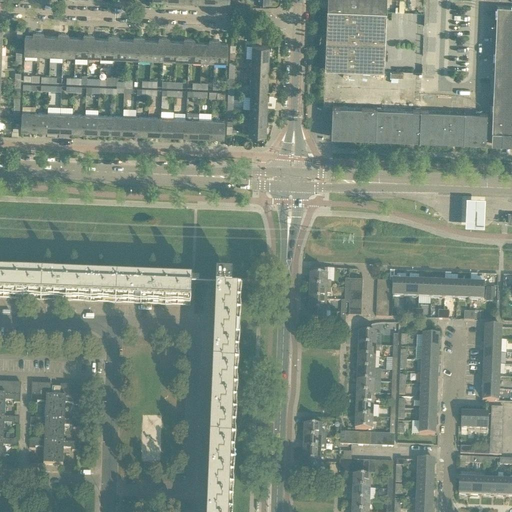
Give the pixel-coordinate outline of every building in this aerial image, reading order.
[(326,9),(326,8),(387,11),(387,10),(387,0),(326,0),(326,8),(326,9)] [(491,143),(511,144),(511,5),(497,5),(493,82),(491,143)] [(326,8),(326,9),(324,68),(384,70),(387,11),(326,8)] [(24,45),(24,53),(33,53),(33,51),(37,51),(38,32),(33,32),(33,35),(25,35),(24,45)] [(38,32),(37,51),(41,51),(41,53),(50,54),(50,36),(43,35),(43,33),(38,32)] [(50,36),(50,54),(58,54),(58,52),(62,52),(63,33),(58,33),(58,36),(50,36)] [(63,33),(62,52),(67,52),(67,54),(75,55),(75,37),(68,36),(68,34),(63,33)] [(75,37),(75,55),(83,55),(83,53),(87,53),(88,34),(83,34),(83,37),(75,37)] [(88,34),(87,53),(92,53),(92,55),(100,56),(101,38),(94,37),(94,35),(88,34)] [(101,38),(100,56),(108,56),(108,54),(113,54),(113,35),(108,35),(108,38),(101,38)] [(113,35),(113,54),(117,54),(117,56),(125,57),(126,39),(119,38),(119,36),(113,35)] [(126,39),(125,57),(134,57),(134,55),(138,55),(139,36),(133,36),(133,39),(126,39)] [(139,36),(138,55),(142,55),(142,57),(150,58),(151,40),(144,39),(144,36),(139,36)] [(151,40),(150,58),(159,58),(159,56),(163,56),(164,37),(158,37),(158,40),(151,40)] [(164,37),(163,56),(167,56),(167,58),(176,59),(176,41),(169,40),(169,37),(164,37)] [(176,41),(176,59),(184,59),(184,57),(188,57),(189,38),(183,38),(183,41),(176,41)] [(189,38),(188,57),(193,57),(192,59),(201,60),(202,42),(194,41),(194,38),(189,38)] [(201,60),(213,60),(214,39),(209,39),(209,42),(202,42),(201,60)] [(214,39),(213,60),(226,61),(227,43),(219,42),(219,39),(214,39)] [(252,45),(251,57),(268,58),(269,45),(261,45),(256,45),(252,45)] [(251,57),(251,70),(268,71),(268,58),(251,57)] [(251,70),(251,83),(267,83),(268,71),(251,70)] [(213,88),(213,89),(225,89),(226,78),(213,78),(213,88)] [(251,83),(250,95),(267,96),(267,83),(251,83)] [(250,95),(250,108),(266,109),(267,96),(250,95)] [(332,105),(331,136),(387,139),(390,139),(404,139),(418,140),(419,141),(420,108),(420,109),(411,108),(403,108),(372,107),(332,105)] [(21,118),(21,128),(34,129),(35,112),(35,106),(22,106),(22,112),(21,118)] [(250,108),(249,120),(266,121),(266,109),(250,108)] [(420,108),(419,141),(420,140),(463,142),(464,143),(464,142),(486,143),(487,112),(465,111),(465,110),(464,110),(464,111),(421,109),(421,108),(420,108)] [(34,129),(47,129),(47,113),(35,112),(34,129)] [(47,129),(59,130),(60,113),(47,113),(47,129)] [(59,130),(72,130),(73,114),(60,113),(59,130)] [(72,130),(84,131),(85,114),(73,114),(72,130)] [(84,131),(97,131),(98,115),(85,114),(84,131)] [(97,131),(110,132),(110,115),(98,115),(97,131)] [(110,132),(122,132),(123,116),(110,115),(110,132)] [(122,132),(135,133),(135,116),(123,116),(122,132)] [(135,133),(147,133),(148,117),(135,116),(135,133)] [(147,133),(160,134),(161,117),(148,117),(147,133)] [(160,134),(173,134),(173,118),(161,117),(160,134)] [(173,134),(185,135),(186,118),(173,118),(173,134)] [(185,135),(198,135),(198,119),(186,118),(185,135)] [(198,135),(210,136),(211,119),(198,119),(198,135)] [(211,119),(210,136),(223,137),(224,120),(211,119)] [(266,121),(249,120),(249,133),(265,134),(266,121)] [(482,197),(463,196),(462,225),(481,226),(482,197)] [(310,277),(309,288),(331,289),(331,283),(326,283),(326,277),(327,277),(327,270),(310,269),(312,269),(312,276),(310,276),(309,277),(310,277)] [(0,296),(78,300),(190,304),(191,282),(79,278),(0,274),(0,296)] [(392,290),(392,298),(405,299),(405,280),(405,276),(396,275),(396,280),(392,280),(392,290)] [(405,280),(405,299),(405,298),(416,299),(418,299),(418,281),(418,276),(409,276),(409,280),(405,280)] [(429,300),(430,300),(431,284),(425,284),(425,281),(418,281),(418,299),(429,299),(429,300)] [(442,300),(443,300),(444,284),(438,284),(438,281),(431,281),(431,284),(430,300),(431,300),(431,299),(442,300)] [(455,300),(456,301),(457,285),(450,285),(451,282),(444,282),(444,284),(443,300),(455,300)] [(467,301),(469,301),(470,285),(463,285),(463,283),(457,282),(457,285),(456,301),(457,300),(467,301)] [(215,283),(214,290),(206,504),(205,511),(230,511),(239,297),(230,296),(230,284),(215,283)] [(470,285),(469,301),(480,301),(480,302),(483,302),(483,286),(476,286),(476,283),(470,283),(470,285)] [(309,288),(309,300),(325,301),(326,295),(330,296),(331,289),(309,288)] [(486,289),(486,302),(494,303),(495,289),(486,289)] [(309,300),(308,312),(325,313),(330,313),(330,307),(325,307),(325,301),(309,300)] [(325,313),(308,312),(308,324),(307,324),(307,325),(325,325),(325,324),(324,324),(325,313)] [(485,329),(485,341),(501,342),(501,329),(485,328),(485,329)] [(359,335),(358,347),(374,347),(375,336),(375,335),(358,334),(358,335),(359,335)] [(422,337),(422,349),(437,350),(438,340),(438,338),(422,337)] [(485,341),(484,354),(500,354),(506,354),(506,342),(501,342),(485,341)] [(358,347),(358,359),(374,359),(374,354),(379,354),(379,347),(374,347),(358,347)] [(422,349),(421,362),(437,362),(437,350),(422,349)] [(484,354),(484,365),(500,366),(500,354),(484,354)] [(358,359),(357,371),(374,371),(374,359),(358,359)] [(421,362),(421,374),(436,375),(437,362),(421,362)] [(484,365),(483,378),(499,379),(500,366),(484,365)] [(357,371),(357,383),(373,383),(374,371),(357,371)] [(421,374),(420,386),(436,387),(436,375),(421,374)] [(483,378),(483,390),(499,391),(499,379),(483,378)] [(357,383),(356,395),(373,395),(373,383),(357,383)] [(420,386),(420,399),(435,399),(436,387),(420,386)] [(51,398),(55,398),(59,398),(60,389),(51,389),(51,398)] [(499,391),(483,390),(482,400),(482,403),(498,404),(499,391)] [(0,394),(0,418),(4,418),(5,401),(14,402),(14,404),(20,404),(20,395),(14,395),(8,395),(2,395),(0,394)] [(356,395),(356,407),(372,407),(373,395),(356,395)] [(45,403),(44,420),(54,420),(55,398),(51,398),(44,397),(37,397),(30,397),(30,405),(36,405),(36,403),(45,403)] [(55,398),(54,420),(64,421),(64,404),(73,404),(73,407),(79,407),(80,399),(73,399),(66,398),(59,398),(55,398)] [(420,399),(419,411),(435,411),(435,399),(420,399)] [(356,407),(355,419),(372,419),(372,407),(356,407)] [(419,411),(419,423),(434,423),(435,411),(419,411)] [(468,434),(474,434),(475,416),(474,416),(464,416),(464,415),(461,415),(461,431),(468,431),(468,434)] [(475,416),(474,434),(475,432),(481,432),(481,435),(487,435),(488,416),(487,416),(487,417),(476,416),(475,416)] [(0,418),(0,440),(3,441),(4,424),(13,424),(13,427),(19,427),(20,419),(4,418),(0,418)] [(44,426),(43,443),(53,443),(54,420),(44,420),(30,419),(29,428),(35,428),(36,425),(44,426)] [(372,419),(355,419),(355,430),(354,430),(354,431),(371,432),(371,431),(371,425),(376,425),(376,419),(372,419)] [(54,420),(53,443),(63,443),(64,426),(72,427),(72,430),(78,430),(79,421),(64,421),(54,420)] [(304,427),(303,439),(325,440),(325,434),(320,434),(320,428),(321,428),(321,427),(320,427),(321,420),(304,420),(304,427),(303,426),(303,427),(304,427)] [(434,423),(419,423),(418,436),(434,437),(435,435),(434,435),(434,423)] [(303,439),(303,451),(319,452),(325,452),(325,440),(303,439)] [(0,440),(0,463),(2,464),(3,447),(12,447),(12,450),(18,450),(19,441),(3,441),(0,440)] [(43,466),(52,466),(53,443),(43,443),(29,442),(28,450),(35,451),(35,448),(43,448),(43,466)] [(53,443),(52,466),(62,467),(63,449),(71,449),(71,452),(77,452),(78,444),(63,443),(53,443)] [(303,451),(302,463),(324,464),(324,458),(319,458),(319,452),(303,451)] [(343,453),(343,461),(351,461),(351,453),(343,453)] [(417,462),(417,475),(433,475),(433,465),(433,462),(417,462)] [(324,464),(302,463),(302,475),(301,475),(318,476),(319,476),(319,475),(318,475),(318,469),(324,469),(324,464)] [(417,475),(416,486),(432,487),(433,475),(417,475)] [(353,478),(352,490),(369,490),(369,479),(370,479),(370,478),(352,477),(352,478),(353,478)] [(459,496),(471,497),(471,481),(459,481),(458,497),(459,497),(459,496)] [(471,497),(483,497),(484,482),(471,481),(471,497)] [(483,497),(496,498),(496,482),(484,482),(483,497)] [(496,498),(508,498),(509,483),(496,482),(496,498)] [(416,486),(416,499),(432,499),(432,487),(416,486)] [(352,490),(352,502),(368,502),(369,490),(352,490)] [(122,510),(138,511),(138,499),(122,498),(122,510)] [(416,499),(415,511),(431,511),(432,499),(416,499)] [(352,505),(351,511),(367,511),(368,502),(352,502),(352,505)]
